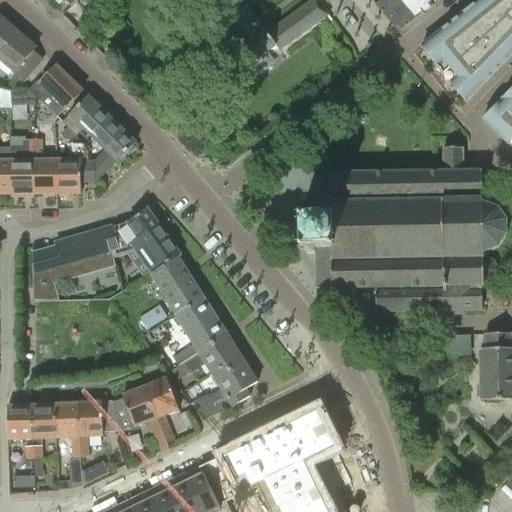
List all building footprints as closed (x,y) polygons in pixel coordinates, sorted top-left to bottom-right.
[(62,0),(71,8),(78,0),(62,0)] [(216,0),(223,10),(229,19),(224,22),(242,46),(236,51),(248,68),(277,47),(280,52),(329,16),(317,0),(314,0),(267,34),(247,6),(243,9),(237,0),(216,0)] [(415,20),(398,0),(385,0),(381,3),(378,0),(370,0),(398,34),(415,20)] [(398,0),(415,20),(432,6),(427,0),(398,0)] [(511,0),(481,0),(421,48),(436,67),(443,61),(458,80),(450,85),(465,104),(511,57),(509,56),(511,52),(511,45),(511,44),(511,0)] [(0,54),(18,33),(1,18),(0,18),(0,54)] [(30,56),(33,54),(37,49),(18,33),(0,54),(0,62),(25,84),(41,66),(30,56)] [(83,91),(57,67),(41,85),(38,82),(30,91),(34,95),(58,118),(83,91)] [(511,90),(482,121),(511,149),(511,90)] [(30,91),(7,92),(7,107),(35,106),(34,95),(30,91)] [(95,161),(96,182),(117,161),(118,162),(127,154),(129,156),(136,149),(133,147),(136,144),(88,97),(62,123),(76,136),(84,129),(106,150),(94,161),(95,161)] [(9,161),(10,195),(34,195),(34,141),(24,141),(24,138),(8,138),(9,152),(9,161)] [(57,161),(56,161),(42,161),(42,140),(34,141),(34,195),(57,195),(57,161)] [(57,161),(57,195),(81,194),(81,184),(96,184),(96,182),(95,161),(94,161),(89,162),(88,151),(82,144),(69,144),(70,151),(56,151),(56,161),(57,161)] [(316,289),(375,288),(482,287),(484,286),(484,284),(489,284),(493,281),(496,277),(498,273),(498,269),(496,264),(492,260),(488,258),(488,253),(496,250),(502,245),(507,237),(508,229),(506,221),(502,214),(495,209),(487,206),(487,201),(482,201),(481,162),(462,163),(462,149),(443,149),(443,168),(441,168),(441,173),(314,175),(314,216),(299,216),(299,249),(304,249),(304,250),(305,252),(307,253),(308,253),(315,253),(316,289)] [(0,195),(10,195),(9,161),(0,161),(0,195)] [(151,275),(177,257),(181,255),(148,210),(130,224),(128,222),(56,243),(57,245),(33,252),(33,288),(46,284),(47,287),(55,285),(53,279),(66,276),(117,261),(114,249),(126,245),(126,247),(132,245),(151,275)] [(204,299),(177,257),(151,275),(128,289),(133,298),(157,283),(177,315),(204,299)] [(46,284),(33,288),(34,303),(60,302),(59,302),(55,285),(47,287),(46,284)] [(482,287),(375,288),(375,312),(482,311),(482,305),(485,305),(486,300),(487,300),(487,296),(489,296),(489,291),(482,291),(482,287)] [(247,366),(204,299),(177,315),(175,316),(194,345),(173,359),(179,367),(184,364),(190,375),(206,365),(221,389),(208,398),(207,395),(193,402),(203,422),(216,416),(216,414),(233,406),(233,408),(250,396),(246,390),(257,383),(252,375),(255,374),(248,364),(247,366)] [(511,332),(511,335),(485,335),(485,350),(480,350),(480,386),(477,386),(477,398),(480,398),(480,401),(511,400),(511,332)] [(167,379),(145,387),(156,419),(164,438),(172,435),(164,416),(179,410),(167,379)] [(124,400),(112,403),(118,432),(135,428),(149,422),(159,449),(167,446),(164,438),(156,419),(145,387),(122,396),(124,400)] [(112,403),(78,404),(80,437),(103,436),(103,432),(118,432),(112,403)] [(56,438),(80,437),(78,404),(55,405),(56,438)] [(33,439),(56,438),(55,405),(31,406),(33,439)] [(8,441),(33,439),(31,406),(7,408),(8,441)] [(201,474),(123,511),(328,511),(322,498),(352,483),(318,412),(226,457),(225,456),(199,468),(201,474)] [(72,459),(81,458),(80,445),(71,445),(72,459)] [(80,445),(81,458),(88,458),(88,445),(80,445)] [(34,447),(34,458),(42,458),(43,458),(42,446),(34,447)] [(34,458),(34,447),(25,447),(26,460),(34,460),(34,458)] [(34,458),(34,460),(35,477),(43,477),(42,458),(34,458)] [(35,477),(15,478),(15,489),(35,489),(35,477)]
